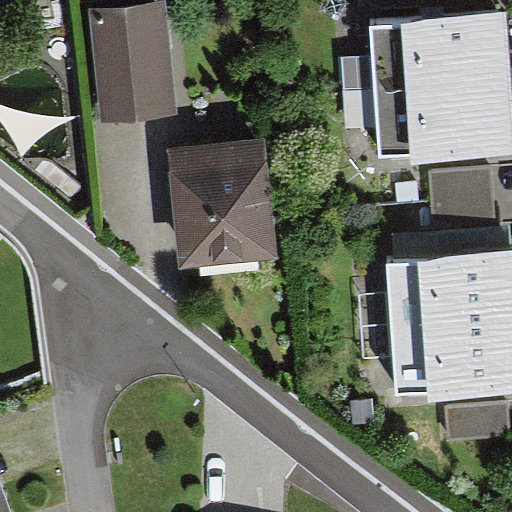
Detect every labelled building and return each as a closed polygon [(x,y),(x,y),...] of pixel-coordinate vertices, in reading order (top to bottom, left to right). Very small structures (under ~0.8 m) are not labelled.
[(400,0),(401,7),(372,9),(379,143),(511,136),(511,71),(508,0),(400,0)] [(166,1),(88,8),(99,124),(177,116),(166,1)] [(267,138),(169,149),(182,266),(280,255),(267,138)] [(493,160),(430,165),(435,220),(497,215),(493,160)] [(511,230),(418,235),(419,245),(388,246),(396,381),(511,374),(511,230)] [(374,394),(350,395),(351,418),(375,416),(374,394)] [(509,395),(445,399),(448,437),(511,433),(509,395)] [(0,511),(14,511),(0,472),(0,511)]
